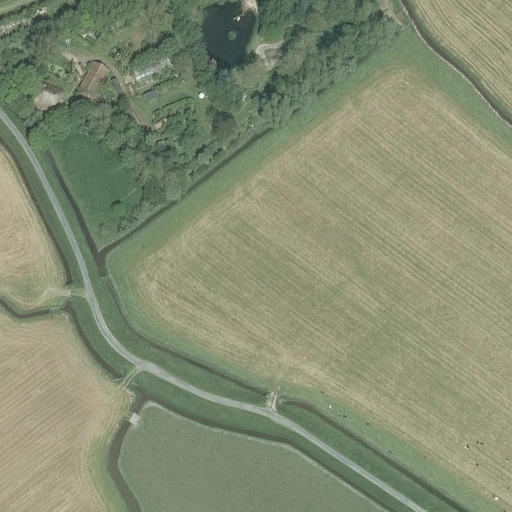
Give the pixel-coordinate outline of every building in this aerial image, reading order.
[(372,0),(380,14),(391,8),(386,0),(372,0)] [(134,69),(140,82),(174,67),(169,55),(134,69)] [(109,71),(94,63),(77,94),(91,102),(94,97),(98,99),(100,94),(97,93),(109,71)] [(57,116),(64,100),(62,100),(64,93),(39,82),(30,104),(28,108),(36,111),(37,108),(57,116)] [(157,90),(147,95),(149,101),(160,96),(157,90)] [(158,151),(140,129),(143,126),(133,116),(121,126),(130,136),(133,133),(153,155),(158,151)] [(164,118),(153,124),(157,131),(168,124),(164,118)] [(170,154),(162,142),(155,146),(163,158),(170,154)]
